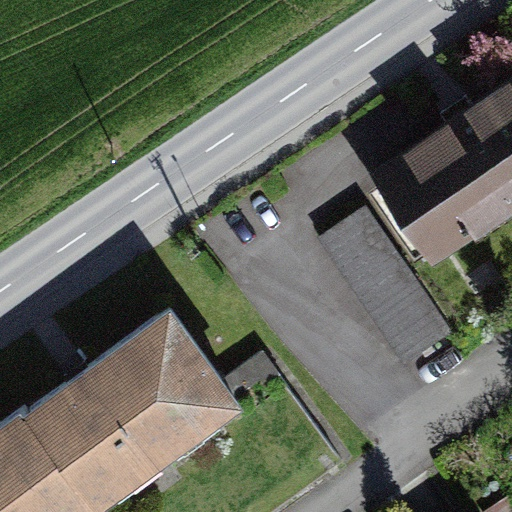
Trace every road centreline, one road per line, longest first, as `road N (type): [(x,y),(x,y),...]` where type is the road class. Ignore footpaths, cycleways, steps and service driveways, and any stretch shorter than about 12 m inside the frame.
road 1 (secondary): [(0,294),(430,0)]
road 2 (unknown): [(407,449),(403,414),(345,343),(224,140)]
road 3 (residential): [(320,511),(511,373)]
